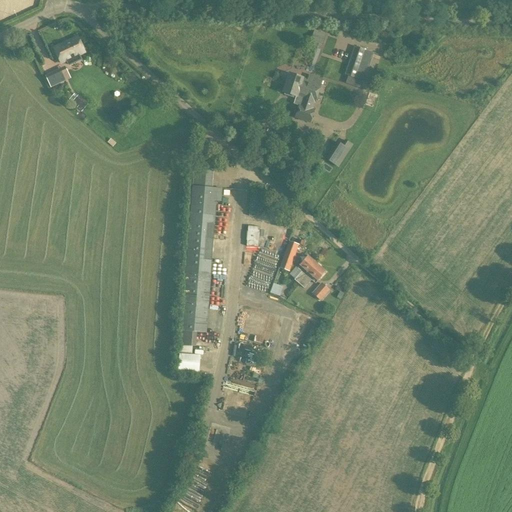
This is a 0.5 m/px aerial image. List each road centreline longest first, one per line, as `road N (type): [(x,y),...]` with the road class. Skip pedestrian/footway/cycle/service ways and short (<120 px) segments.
road 1 (unclassified): [(75,6),(473,361)]
road 2 (track): [(89,7),(511,25)]
road 3 (track): [(416,511),(463,384),(511,287)]
